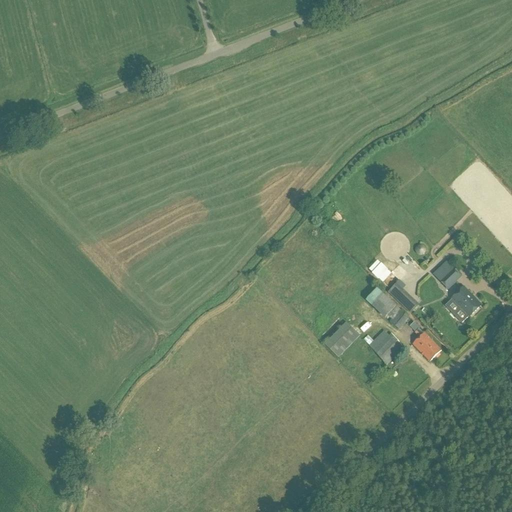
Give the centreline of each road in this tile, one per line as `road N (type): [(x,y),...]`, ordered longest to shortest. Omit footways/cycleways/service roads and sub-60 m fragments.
road 1 (unclassified): [(0,139),(361,0)]
road 2 (unclassified): [(308,511),(511,313)]
